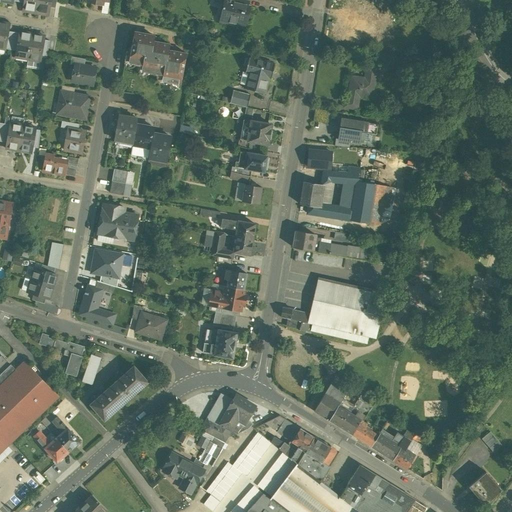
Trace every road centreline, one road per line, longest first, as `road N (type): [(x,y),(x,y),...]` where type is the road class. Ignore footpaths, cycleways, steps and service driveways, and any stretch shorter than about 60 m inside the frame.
road 1 (unclassified): [(254,387),(317,0)]
road 2 (residential): [(63,327),(110,63),(105,36)]
road 3 (tertiary): [(254,387),(450,511)]
road 4 (residential): [(5,308),(4,329),(113,444)]
road 5 (residential): [(194,382),(168,358),(63,327)]
